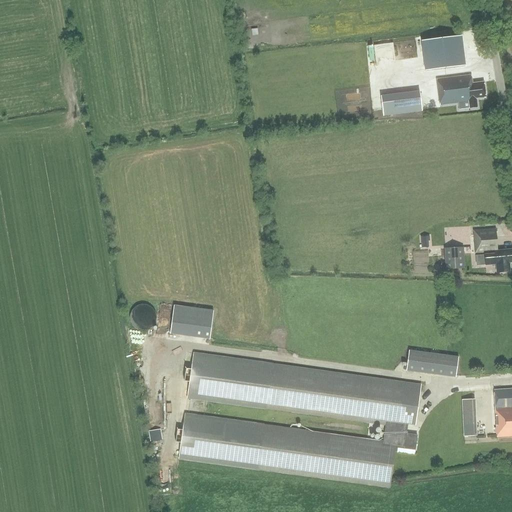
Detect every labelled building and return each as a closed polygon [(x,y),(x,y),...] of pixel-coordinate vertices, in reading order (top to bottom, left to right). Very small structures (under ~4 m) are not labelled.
[(462,36),(421,41),(425,71),(465,66),(462,36)] [(472,76),(437,80),(440,106),(458,103),(459,110),(477,107),(476,99),(486,97),(484,83),(473,84),(472,76)] [(391,96),(381,97),(383,116),(393,115),(391,96)] [(494,252),(494,254),(485,255),(486,265),(496,264),(497,273),(510,272),(509,263),(511,262),(511,249),(498,251),(496,229),(473,231),(475,254),(494,252)] [(444,248),(445,270),(465,268),(463,247),(444,248)] [(136,329),(141,330),(146,330),(151,327),(154,323),(155,318),(155,313),(152,309),(148,305),(144,304),(139,304),(134,306),(131,310),(129,315),(129,321),(132,326),(136,329)] [(173,306),(169,333),(209,339),(212,311),(173,306)] [(456,378),(458,358),(409,351),(406,371),(456,378)] [(406,433),(408,424),(415,426),(421,385),(193,353),(191,369),(186,368),(184,381),(189,381),(187,399),(385,426),(383,440),(185,413),(182,430),(177,429),(175,442),(181,443),(179,459),(258,470),(390,488),(396,448),(414,450),(416,435),(406,433)] [(511,389),(495,391),(494,391),(497,435),(511,434),(511,389)] [(463,426),(476,425),(475,399),(462,399),(463,426)] [(463,426),(464,437),(477,436),(476,425),(463,426)] [(154,441),(165,439),(164,429),(152,431),(154,441)]
